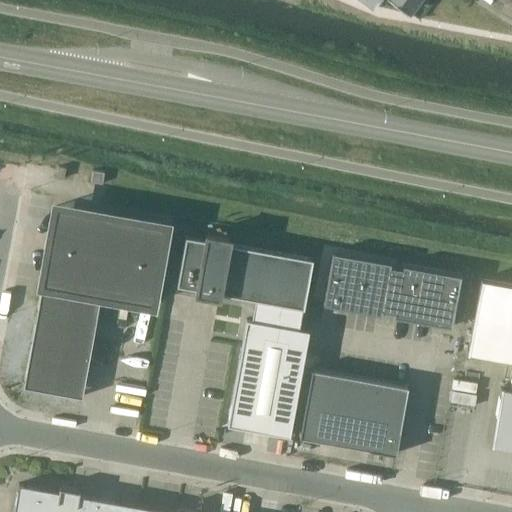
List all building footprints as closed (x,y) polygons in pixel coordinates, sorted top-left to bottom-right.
[(364,0),(371,5),(375,0),(392,0),(408,12),(416,0),(364,0)] [(57,177),(64,178),(66,168),(59,166),(57,177)] [(56,206),(52,229),(47,237),(45,244),(44,253),(46,261),(23,387),(82,397),(100,295),(151,304),(165,226),(56,206)] [(227,424),(289,435),(308,330),(298,328),(302,307),(311,259),(228,244),(229,238),(206,234),(203,248),(184,245),(179,276),(197,279),(195,293),(218,298),(219,292),(255,298),(251,319),(246,319),(227,424)] [(448,326),(451,327),(461,275),(403,265),(402,268),(390,266),(390,262),(369,259),(335,253),(334,261),(331,261),(323,304),(327,305),(327,303),(335,305),(335,306),(381,314),(382,309),(394,311),(393,317),(440,325),(440,323),(448,325),(448,326)] [(511,283),(481,278),(467,354),(469,354),(470,351),(511,359),(511,383),(511,391),(502,390),(503,387),(501,387),(491,444),(493,444),(494,438),(511,441),(511,444),(511,283)] [(312,369),(299,437),(395,454),(408,387),(312,369)] [(115,511),(118,501),(79,494),(79,490),(59,486),(58,490),(19,483),(13,511),(115,511)] [(118,501),(115,511),(197,511),(198,511),(177,507),(176,511),(118,501)]
